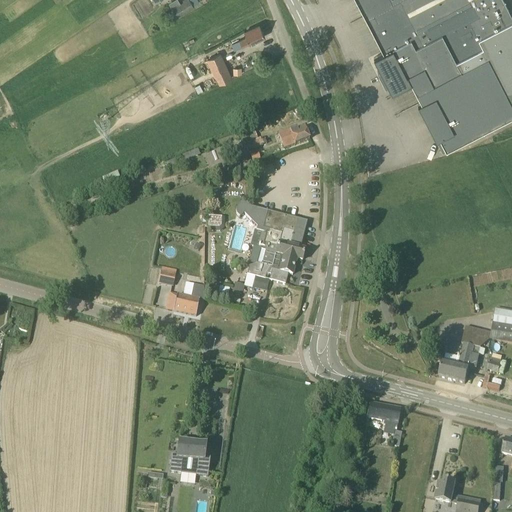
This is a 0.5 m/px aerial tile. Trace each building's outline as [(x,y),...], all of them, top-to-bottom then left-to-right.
[(177,17),(193,7),(188,0),(183,0),(184,2),(172,9),(176,17),(177,17)] [(411,83),(421,103),(418,104),(435,137),(442,150),(444,149),(445,151),(511,115),(511,15),(504,0),(495,5),(492,0),(367,0),(374,12),(365,17),(383,53),(373,58),(380,71),(378,72),(385,87),(387,85),(391,93),(411,83)] [(242,47),(265,36),(259,25),(243,33),(245,38),(239,41),(242,47)] [(209,88),(231,78),(220,54),(206,60),(215,78),(207,81),(209,88)] [(284,131),(284,133),(279,135),(284,149),(309,140),(305,128),(299,130),(298,126),(284,131)] [(263,141),(262,140),(248,145),(249,150),(264,145),(267,144),(266,141),(263,141)] [(197,150),(182,156),(184,162),(200,155),(197,150)] [(174,160),(165,163),(167,169),(176,165),(174,160)] [(307,223),(250,208),(243,201),(239,205),(238,206),(237,208),(236,209),(236,211),(236,213),(236,214),(236,215),(239,218),(244,214),(257,228),(256,231),(254,231),(250,248),(260,250),(265,251),(261,265),(256,264),(249,267),(247,275),(265,280),(266,275),(271,276),(269,281),(285,285),(288,275),(292,276),(296,260),(302,261),(305,251),(300,249),(307,223)] [(79,209),(73,212),(75,217),(82,214),(79,209)] [(219,228),(221,226),(221,218),(208,217),(207,228),(219,228)] [(173,287),(175,275),(162,272),(159,284),(173,287)] [(255,278),(252,288),(252,289),(266,293),(269,282),(255,278)] [(228,299),(230,289),(220,287),(220,284),(220,281),(214,280),(213,282),(210,294),(228,299)] [(233,283),(231,292),(241,294),(243,285),(233,283)] [(174,312),(196,317),(199,302),(204,303),(204,288),(193,286),(191,298),(170,293),(166,310),(174,312)] [(473,355),(479,357),(481,349),(491,341),(511,344),(511,312),(495,310),(491,334),(467,328),(462,345),(464,346),(459,365),(443,361),(439,378),(456,382),(462,360),(465,360),(466,356),(472,357),(473,355)] [(476,370),(479,357),(473,355),(472,357),(466,356),(465,360),(462,360),(456,382),(465,384),(469,368),(476,370)] [(499,375),(502,364),(491,360),(488,372),(499,375)] [(399,448),(402,434),(396,433),(401,410),(369,404),(366,419),(384,423),(383,426),(385,426),(383,435),(394,437),(392,447),(399,448)] [(511,469),(511,440),(506,439),(501,454),(511,457),(511,466),(511,469)] [(207,445),(178,441),(176,456),(172,455),(169,472),(181,474),(183,461),(197,463),(196,476),(207,477),(207,481),(217,483),(218,478),(208,477),(210,460),(205,460),(207,445)] [(502,484),(504,469),(496,468),(493,501),(500,501),(500,494),(501,484),(502,484)] [(453,496),(454,493),(456,484),(445,481),(444,485),(438,484),(436,494),(435,501),(436,502),(450,504),(458,506),(456,511),(479,511),(481,502),(453,496)] [(178,494),(174,511),(188,511),(191,496),(178,494)]
